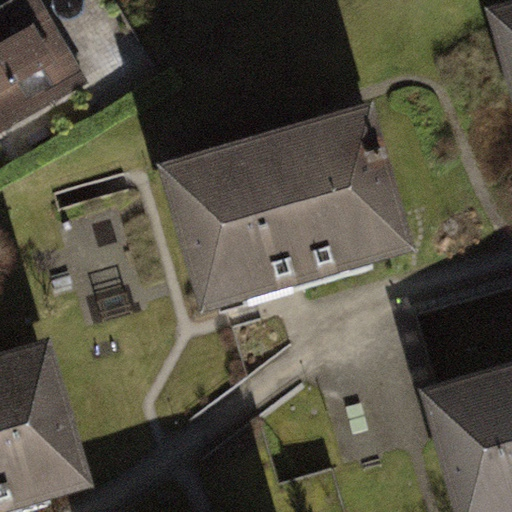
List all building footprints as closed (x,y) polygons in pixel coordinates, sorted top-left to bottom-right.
[(25,3),(0,17),(0,140),(78,97),(25,3)] [(511,9),(479,18),(511,147),(511,9)] [(408,264),(371,120),(166,172),(203,316),(408,264)] [(0,511),(57,511),(86,505),(48,361),(0,373),(0,511)] [(511,511),(511,380),(419,405),(446,511),(511,511)]
